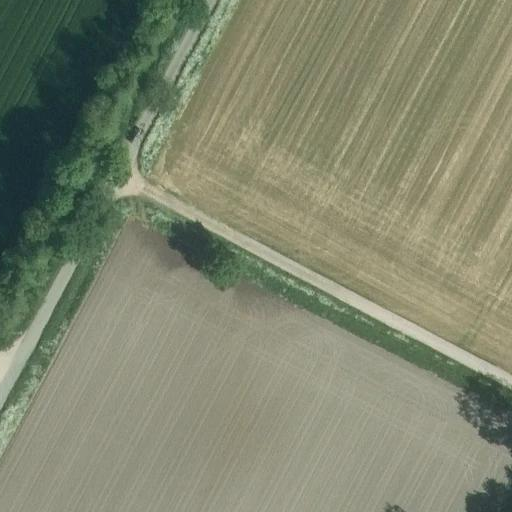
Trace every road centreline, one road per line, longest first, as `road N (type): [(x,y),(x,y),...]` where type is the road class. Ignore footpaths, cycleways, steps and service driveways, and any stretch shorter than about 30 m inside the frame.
road 1 (track): [(209,0),(0,405)]
road 2 (track): [(511,379),(117,173)]
